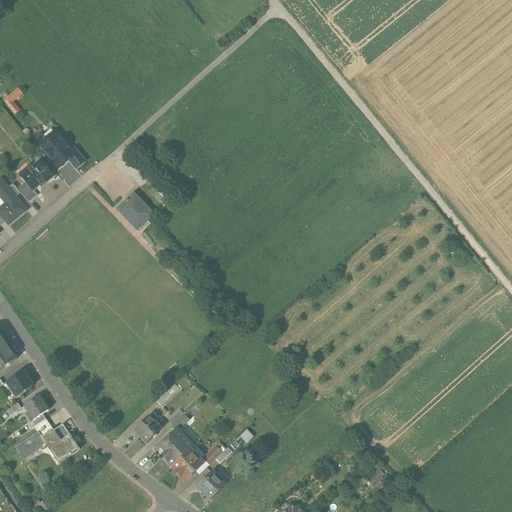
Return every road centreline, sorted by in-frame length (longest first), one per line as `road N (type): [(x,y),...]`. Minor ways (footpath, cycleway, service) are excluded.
road 1 (track): [(511,293),(270,0)]
road 2 (residential): [(0,258),(277,8)]
road 3 (residential): [(0,306),(63,407),(167,501)]
